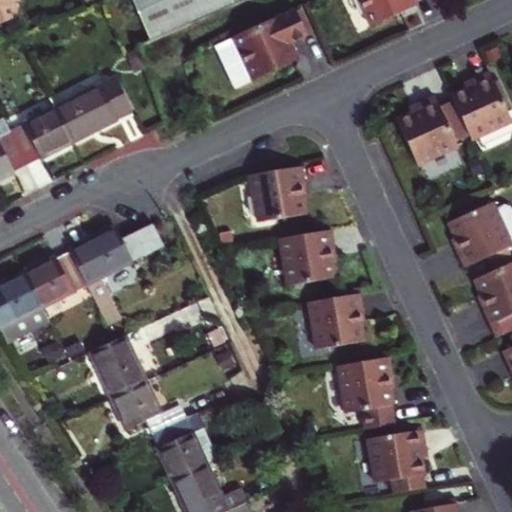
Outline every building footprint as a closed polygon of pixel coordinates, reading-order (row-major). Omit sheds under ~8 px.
[(15,1),(17,0),(0,0),(0,22),(20,15),(15,1)] [(139,0),(137,1),(158,47),(255,0),(254,0),(139,0)] [(311,31),(318,28),(305,0),(299,3),(311,31)] [(359,0),(370,24),(404,9),(401,1),(401,0),(359,0)] [(404,9),(414,4),(412,0),(401,0),(401,1),(404,9)] [(295,38),(311,31),(299,3),(218,39),(237,81),(255,72),(256,75),(277,66),(302,55),(295,38)] [(132,101),(114,68),(52,102),(69,135),(100,118),(132,101)] [(496,80),(490,69),(471,77),(474,85),(468,87),(454,94),(456,98),(474,138),(511,120),(511,116),(508,108),(511,106),(511,105),(500,78),(496,80)] [(468,87),(474,85),(471,77),(465,80),(468,87)] [(398,119),(418,162),(459,144),(441,105),(436,92),(416,101),(420,109),(414,111),(398,119)] [(474,138),(456,98),(441,105),(459,144),(474,138)] [(416,101),(410,104),(414,111),(420,109),(416,101)] [(52,102),(8,125),(26,158),(48,146),(69,135),(52,102)] [(0,113),(0,129),(8,125),(2,112),(0,113)] [(0,129),(0,171),(4,169),(26,158),(8,125),(0,129)] [(307,179),(304,160),(251,168),(258,216),(304,210),(302,193),(300,180),(307,179)] [(307,179),(300,180),(302,193),(309,192),(308,184),(307,179)] [(497,207),(494,200),(449,220),(455,236),(460,247),(455,249),(462,265),(487,255),(491,263),(511,253),(509,246),(511,244),(511,243),(511,242),(511,241),(511,215),(509,207),(501,206),(497,207)] [(121,232),(114,219),(91,232),(69,244),(85,277),(106,317),(119,310),(99,271),(163,239),(152,216),(121,232)] [(287,280),(334,274),(332,258),(330,243),(336,242),(334,224),(280,232),(287,280)] [(455,236),(450,238),(453,244),(455,249),(460,247),(455,236)] [(332,258),(338,257),(337,249),(336,242),(330,243),(332,258)] [(43,257),(24,266),(41,299),(85,277),(69,244),(43,257)] [(511,253),(491,263),(493,269),(511,260),(511,253)] [(511,260),(493,269),(475,277),(482,292),(487,303),(482,305),(496,337),(511,329),(511,260)] [(0,278),(0,321),(6,334),(48,313),(41,299),(24,266),(3,277),(0,278)] [(365,308),(363,290),(309,297),(316,346),(363,339),(360,323),(358,309),(365,308)] [(482,305),(487,303),(482,292),(477,294),(480,300),(482,305)] [(360,323),(367,321),(366,315),(365,308),(358,309),(360,323)] [(113,332),(89,343),(102,371),(110,389),(144,374),(123,328),(113,332)] [(55,333),(39,341),(46,355),(62,347),(55,333)] [(79,333),(64,340),(70,351),(84,344),(79,333)] [(227,342),(215,347),(221,363),(234,357),(227,342)] [(511,345),(501,350),(509,367),(511,365),(511,345)] [(386,375),(394,374),(391,354),(338,361),(345,410),(358,408),(361,427),(393,422),(388,386),(386,375)] [(160,408),(144,374),(110,389),(122,415),(126,423),(145,415),(150,428),(184,413),(178,400),(160,408)] [(388,386),(395,385),(395,380),(394,374),(386,375),(388,386)] [(170,473),(200,460),(205,457),(190,425),(202,420),(196,407),(184,413),(150,428),(160,451),(170,473)] [(202,420),(190,425),(205,457),(217,452),(202,420)] [(420,458),(419,449),(426,448),(423,428),(367,436),(373,479),(389,477),(391,490),(425,485),(420,458)] [(426,448),(419,449),(420,458),(427,457),(426,454),(426,448)] [(214,490),(200,460),(170,473),(181,498),(187,511),(205,511),(237,498),(230,483),(214,490)] [(423,500),(424,506),(456,501),(454,495),(423,500)] [(242,511),(237,498),(205,511),(242,511)] [(406,511),(457,511),(456,501),(424,506),(406,509),(406,511)]
